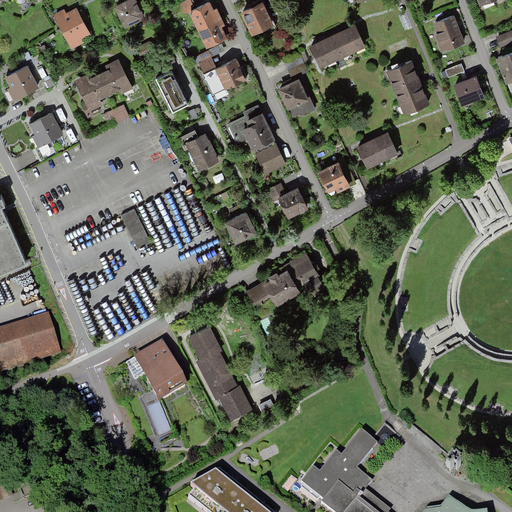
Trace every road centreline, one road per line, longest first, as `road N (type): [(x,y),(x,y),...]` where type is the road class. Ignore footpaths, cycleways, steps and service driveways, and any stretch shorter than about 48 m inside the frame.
road 1 (residential): [(91,360),(331,220)]
road 2 (residential): [(227,0),(331,220)]
road 3 (residential): [(0,151),(91,360)]
road 4 (residential): [(331,220),(509,121)]
road 5 (residential): [(91,360),(156,511)]
road 6 (residential): [(509,121),(462,0)]
